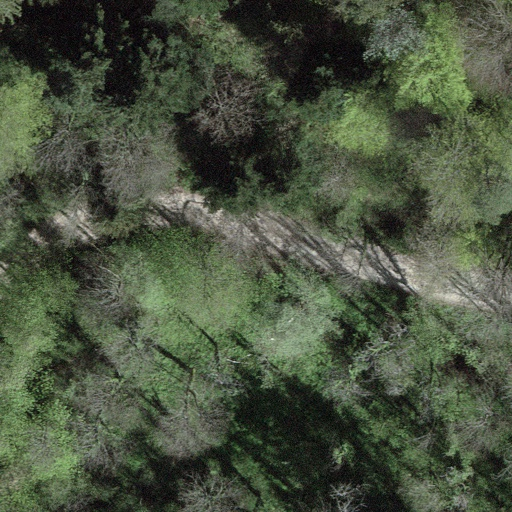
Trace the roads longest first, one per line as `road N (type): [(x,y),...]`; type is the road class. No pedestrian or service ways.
road 1 (track): [(145,223),(195,223),(511,288)]
road 2 (track): [(0,282),(44,248),(145,223)]
